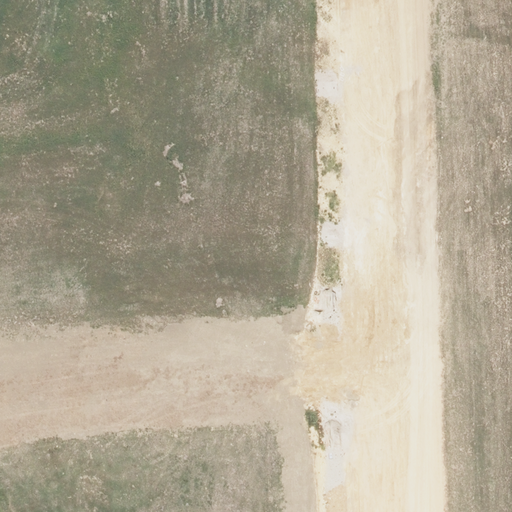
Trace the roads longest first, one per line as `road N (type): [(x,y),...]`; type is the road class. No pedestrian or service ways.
road 1 (unknown): [(358,511),(348,0)]
road 2 (unknown): [(0,350),(354,328)]
